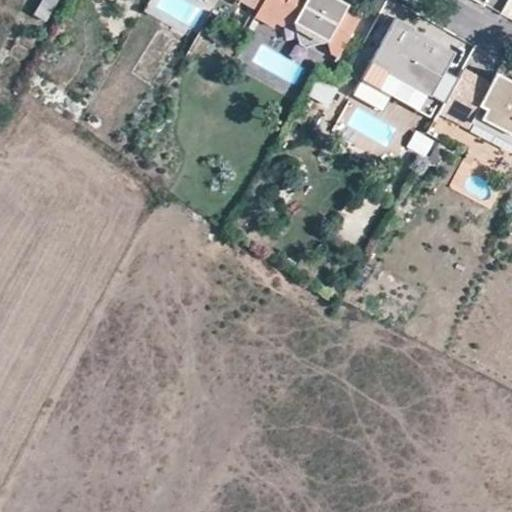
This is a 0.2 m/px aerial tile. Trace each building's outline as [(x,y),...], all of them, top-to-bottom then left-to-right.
[(43,0),(35,13),(46,20),(58,0),(43,0)] [(242,0),(261,10),(266,0),(242,0)] [(296,18),(330,37),(333,48),(340,52),(363,11),(348,3),(350,1),(348,0),(266,0),(261,10),(259,14),(275,23),(278,17),(285,21),(296,18)] [(382,0),(369,0),(367,5),(377,11),(382,0)] [(360,79),(378,89),(398,53),(411,60),(421,41),(409,34),(413,27),(394,18),(360,79)] [(378,89),(414,109),(438,68),(446,55),(421,41),(411,60),(398,53),(378,89)] [(414,109),(433,120),(438,112),(457,78),(438,68),(414,109)] [(474,115),(511,134),(511,81),(495,73),(490,83),(462,69),(457,78),(438,112),(467,127),(470,122),(474,115)] [(330,108),(339,89),(318,79),(309,98),(330,108)] [(470,122),(511,143),(511,134),(474,115),(470,122)] [(425,158),(435,141),(416,130),(406,148),(425,158)]
